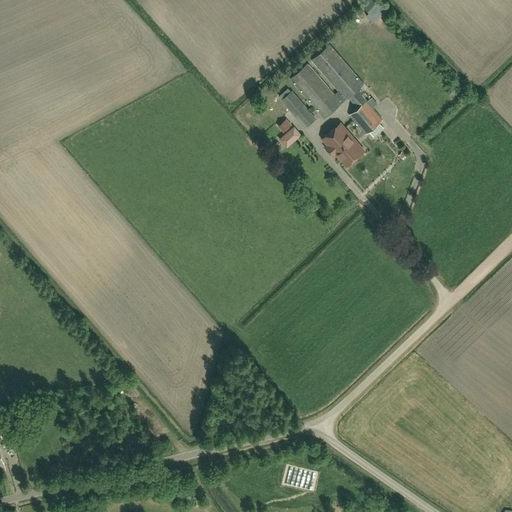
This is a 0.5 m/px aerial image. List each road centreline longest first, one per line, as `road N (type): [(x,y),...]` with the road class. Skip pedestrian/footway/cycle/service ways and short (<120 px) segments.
road 1 (unclassified): [(0,503),(315,425)]
road 2 (unclassified): [(315,425),(460,293)]
road 3 (unclassified): [(435,511),(315,425)]
